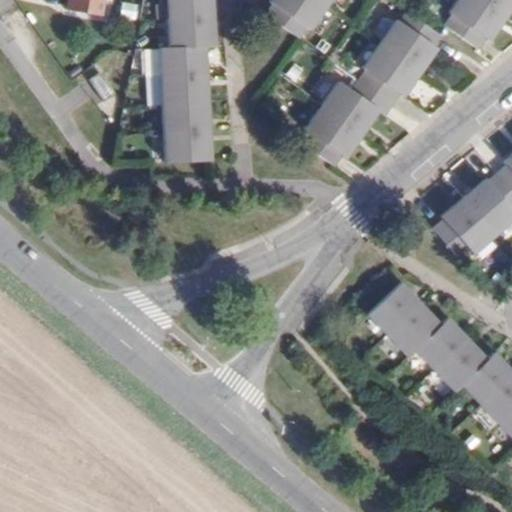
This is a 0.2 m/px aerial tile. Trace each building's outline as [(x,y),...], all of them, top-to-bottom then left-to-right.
[(101,16),(103,0),(67,0),(66,10),(101,16)] [(166,0),(168,20),(212,18),(212,13),(207,13),(207,7),(212,7),(211,0),(166,0)] [(309,29),(325,6),(317,0),(270,0),(269,1),(272,3),(264,14),(299,39),(307,28),(309,29)] [(505,16),(480,0),(456,0),(448,12),(451,14),(443,25),(477,49),(485,38),(488,40),(498,26),(495,23),(498,18),(502,21),(505,16)] [(511,0),(480,0),(505,16),(507,12),(504,10),(507,5),(511,7),(511,5),(511,0)] [(135,5),(121,3),(120,17),(133,18),(135,5)] [(379,44),(419,72),(421,68),(418,65),(421,60),(425,63),(435,48),(432,47),(440,35),(399,7),(391,18),(395,21),(379,44)] [(391,18),(384,13),(368,37),(379,44),(395,21),(391,18)] [(168,20),(169,49),(204,47),(213,47),(212,29),(208,29),(208,23),(212,23),(212,18),(168,20)] [(365,70),(357,81),(392,105),(399,94),(402,95),(412,81),(408,79),(412,73),(416,76),(419,72),(379,44),(362,68),(365,70)] [(159,49),(160,78),(205,76),(205,71),(200,71),(200,65),(204,64),(204,47),(169,49),(159,49)] [(114,93),(99,72),(88,80),(103,102),(114,93)] [(337,83),(326,75),(310,98),(321,106),(337,83)] [(161,106),(206,104),(206,87),(201,87),(201,81),(205,81),(205,76),(160,78),(161,106)] [(337,83),(321,106),(360,134),(364,130),(360,127),(364,122),(367,125),(377,111),(384,116),(392,105),(357,81),(350,92),(337,83)] [(161,106),(162,134),(207,132),(207,127),(202,127),(202,121),(207,121),(206,104),(161,106)] [(360,134),(321,106),(305,129),(307,131),(300,142),(334,166),(341,155),(344,157),(354,143),(350,141),(354,135),(358,138),(360,134)] [(207,132),(162,134),(164,162),(209,160),(208,143),(203,143),(203,137),(208,137),(207,132)] [(511,154),(503,162),(506,165),(496,173),(511,192),(511,154)] [(511,192),(496,173),(486,182),(484,179),(470,190),(473,194),(469,198),(466,194),(462,198),(494,234),(511,218),(511,192)] [(494,234),(462,198),(458,201),(461,204),(456,208),(453,205),(440,216),(442,219),(432,228),(459,259),(469,250),(472,253),(494,234)] [(367,315),(387,336),(420,305),(416,301),(413,304),(409,299),(412,296),(400,284),(367,315)] [(414,350),(439,325),(427,313),(424,316),(420,311),(423,308),(420,305),(387,336),(406,357),(414,350)] [(447,318),(439,325),(414,350),(434,371),(467,339),(463,336),(460,339),(455,334),(459,331),(447,318)] [(470,343),(467,339),(434,371),(454,391),(460,384),(486,360),(474,347),(471,350),(467,346),(470,343)] [(405,358),(425,379),(434,371),(414,350),(406,357),(405,358)] [(486,360),(460,384),(479,404),(511,373),(511,372),(509,370),(506,373),(502,368),(505,365),(494,353),(486,360)] [(434,371),(425,379),(445,400),(454,391),(434,371)] [(511,373),(479,404),(499,425),(511,412),(511,373)] [(499,425),(479,404),(468,415),(487,436),(499,425)] [(511,412),(499,425),(511,438),(511,412)]
